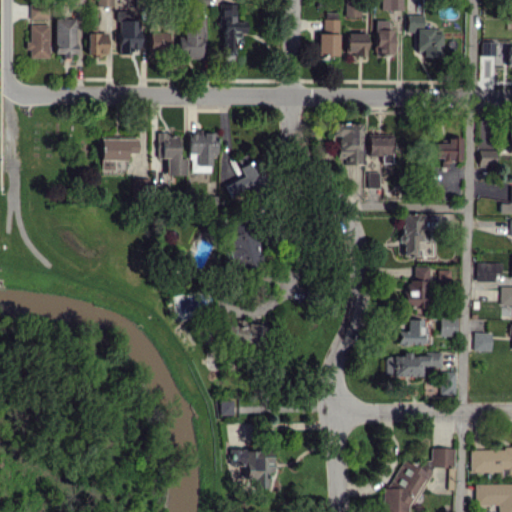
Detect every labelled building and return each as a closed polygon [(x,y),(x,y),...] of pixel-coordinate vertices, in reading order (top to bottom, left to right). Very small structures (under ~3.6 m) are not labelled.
[(402,10),(401,0),(379,0),(379,9),(402,10)] [(28,18),(46,19),(47,3),(28,2),(28,18)] [(220,3),(220,62),(233,63),(233,43),(242,43),(242,20),(233,20),(233,3),(220,3)] [(136,48),(135,10),(116,10),(117,53),(127,53),(127,48),(136,48)] [(440,55),(439,33),(431,33),(431,27),(421,28),(420,14),(404,14),(405,32),(412,32),(413,49),(421,49),(421,56),(440,55)] [(73,18),(52,18),(53,52),(61,52),(61,55),(74,55),(73,18)] [(336,55),(338,18),(322,18),(321,33),(316,32),(315,55),(336,55)] [(387,20),(374,20),(373,54),(392,54),(392,28),(387,28),(387,20)] [(47,57),(47,24),(27,24),(28,57),(47,57)] [(200,57),(199,24),(182,25),(182,36),(175,36),(176,58),(200,57)] [(147,30),(146,50),(165,51),(166,30),(147,30)] [(105,32),(85,32),(85,53),(105,53),(105,32)] [(343,32),(343,51),(351,51),(351,55),(365,55),(365,32),(343,32)] [(493,55),(493,41),(479,40),(478,55),(493,55)] [(335,158),(343,158),(343,162),(359,162),(360,123),(330,123),(330,143),(335,144),(335,158)] [(188,171),(208,171),(208,153),(214,153),(214,132),(187,133),(188,171)] [(177,157),(177,133),(155,133),(155,157),(165,157),(165,174),(184,174),(184,157),(177,157)] [(366,155),(380,155),(380,162),(389,162),(390,136),(366,135),(366,155)] [(445,143),(429,142),(429,157),(439,157),(439,160),(460,161),(460,136),(445,136),(445,143)] [(493,164),(493,150),(477,149),(476,163),(493,164)] [(225,192),(261,187),(257,155),(237,158),(240,179),(223,181),(225,192)] [(130,193),(148,194),(148,178),(130,177),(130,193)] [(416,241),(422,241),(423,226),(428,226),(428,213),(400,212),(398,255),(415,255),(416,241)] [(500,262),(474,261),(473,281),(492,281),(492,272),(500,273),(500,262)] [(402,307),(424,307),(425,266),(412,266),(412,279),(403,279),(402,307)] [(511,285),(497,285),(497,304),(511,303),(511,316),(511,285)] [(456,316),(437,315),(436,335),(455,335),(456,316)] [(265,325),(225,318),(222,339),(261,346),(265,325)] [(422,319),(405,318),(405,325),(395,325),(395,344),(421,344),(422,319)] [(489,332),(471,332),(471,350),(489,350),(489,332)] [(383,374),(420,375),(420,365),(439,366),(439,354),(383,352),(383,374)] [(230,414),(230,399),(216,400),(216,414),(230,414)] [(468,471),(499,471),(499,477),(511,476),(511,446),(467,447),(468,471)] [(452,467),(452,447),(428,447),(428,466),(452,467)] [(270,457),(249,457),(249,448),(226,448),(226,464),(243,464),(242,471),(251,471),(251,487),(265,488),(265,471),(270,471),(270,457)] [(412,504),(429,473),(403,458),(377,502),(394,511),(403,511),(409,503),(412,504)] [(511,511),(511,482),(472,483),(472,504),(495,504),(495,511),(511,511)]
